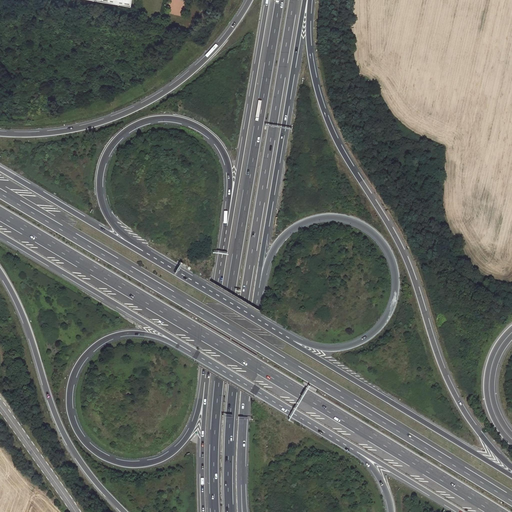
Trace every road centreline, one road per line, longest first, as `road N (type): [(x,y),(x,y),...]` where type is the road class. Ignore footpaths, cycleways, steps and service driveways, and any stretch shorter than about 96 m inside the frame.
road 1 (motorway): [(511,501),(0,193)]
road 2 (motorway): [(0,213),(496,511)]
road 3 (motorway): [(511,467),(461,407),(403,253),(329,125),(312,68),(309,0)]
road 4 (motorway): [(204,382),(187,435),(161,458),(124,463),(81,437),(69,391),(96,345),(137,333),(186,348)]
road 5 (motorway): [(259,287),(277,241),(316,218),(367,228),(393,265),(391,307),(357,342),(327,348),(273,331)]
road 6 (trunk): [(237,343),(293,0)]
road 7 (trunk): [(279,0),(225,335)]
road 8 (motorway): [(141,252),(107,216),(98,180),(112,144),(151,119),(191,123),(215,140),(228,166),(227,226)]
road 9 (motorway): [(250,0),(206,57),(151,99),(72,129),(0,133)]
road 10 (motorway): [(259,287),(304,0)]
road 11 (motorway): [(511,474),(273,331)]
road 12 (motorway): [(0,272),(69,445),(124,511)]
road 13 (motorway): [(266,0),(227,226)]
road 14 (motorway): [(0,234),(186,348)]
road 15 (motorway): [(241,484),(259,287)]
road 16 (motorway): [(186,348),(352,448)]
road 17 (motorway): [(225,335),(214,511)]
road 18 (motorway): [(228,511),(237,343)]
road 19 (motorway): [(141,252),(0,168)]
road 20 (motorway): [(227,226),(204,382)]
road 21 (motorway): [(273,331),(141,252)]
road 22 (motorway): [(204,382),(203,511)]
road 23 (unclassified): [(75,511),(0,407)]
road 24 (motorway): [(352,448),(459,511)]
road 25 (residential): [(511,438),(489,393),(492,362),(511,332)]
